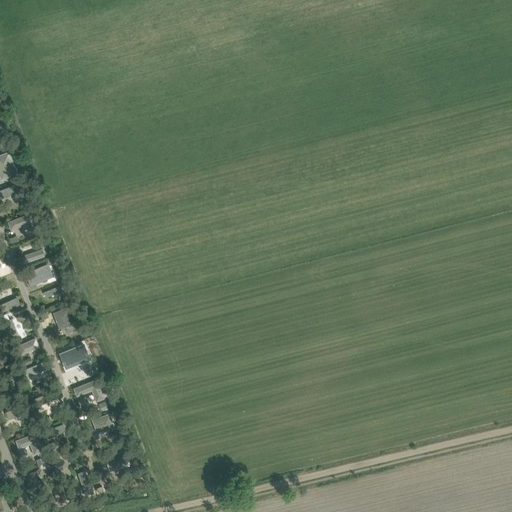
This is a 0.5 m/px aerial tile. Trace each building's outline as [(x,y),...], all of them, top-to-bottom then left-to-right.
[(17,173),(9,152),(0,155),(0,173),(2,172),(7,175),(7,177),(17,173)] [(0,198),(19,192),(16,184),(0,190),(0,198)] [(31,213),(8,222),(11,230),(26,224),(29,231),(37,228),(31,213)] [(42,249),(25,255),(27,262),(44,256),(42,249)] [(46,263),(27,269),(30,276),(49,270),(46,263)] [(59,286),(44,292),(46,297),(60,292),(61,291),(59,286)] [(18,296),(2,303),(5,310),(21,303),(18,296)] [(67,308),(53,313),(60,330),(74,324),(67,308)] [(47,311),(40,314),(42,319),(49,317),(47,311)] [(12,319),(6,321),(12,336),(19,334),(13,319),(12,319)] [(35,339),(17,347),(20,355),(39,347),(35,339)] [(83,341),(62,350),(68,365),(89,355),(83,341)] [(42,362),(25,369),(28,376),(28,377),(46,369),(43,362),(42,362)] [(0,388),(16,382),(13,375),(0,380),(0,388)] [(104,398),(96,379),(74,388),(77,396),(92,390),(96,401),(104,398)] [(54,391),(35,398),(38,406),(57,398),(54,391)] [(107,401),(100,404),(103,411),(110,409),(107,401)] [(6,412),(3,413),(6,421),(9,419),(25,413),(22,405),(6,412)] [(115,427),(109,414),(92,420),(98,434),(115,427)] [(63,424),(45,430),(48,438),(65,432),(67,431),(64,423),(63,424)] [(42,452),(35,434),(16,441),(19,448),(30,444),(34,454),(42,452)] [(127,456),(108,464),(110,471),(111,472),(130,465),(127,456)] [(78,473),(86,496),(94,494),(86,471),(78,473)] [(60,483),(53,485),(59,504),(66,501),(60,483)] [(0,511),(13,511),(5,490),(0,491),(0,511)]
